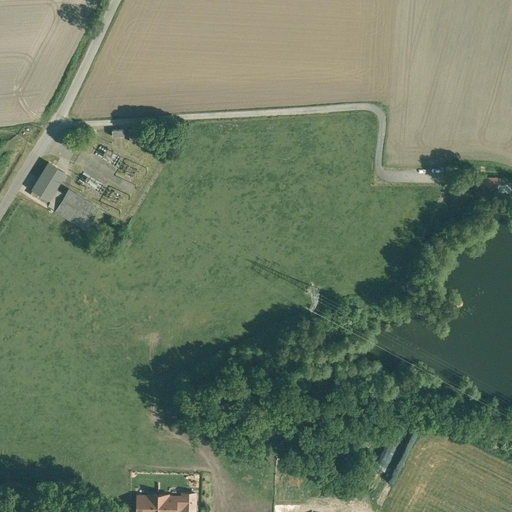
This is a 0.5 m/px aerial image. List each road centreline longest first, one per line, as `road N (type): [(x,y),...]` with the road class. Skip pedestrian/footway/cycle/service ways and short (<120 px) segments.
road 1 (track): [(442,178),(388,177),(380,169),(379,114),(367,110),(53,128)]
road 2 (unclassified): [(117,0),(0,215)]
